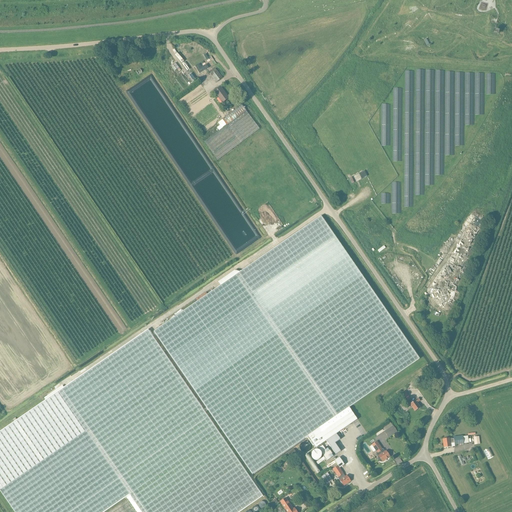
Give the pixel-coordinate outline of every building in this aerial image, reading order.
[(195,67),(199,74),(208,68),(206,64),(201,68),(199,64),(195,67)] [(217,71),(211,75),(216,83),(222,78),(217,71)] [(221,88),(214,93),(222,103),(229,98),(221,88)] [(205,142),(218,161),(259,129),(246,111),(241,105),(234,111),(232,109),(230,110),(232,112),(222,120),(219,122),(224,127),(205,142)] [(320,217),(239,273),(239,272),(235,271),(218,282),(221,286),(153,333),(252,475),(308,437),(316,449),(326,442),(336,455),(341,452),(335,443),(340,440),(336,435),(357,420),(349,408),(419,359),(320,217)] [(0,490),(14,511),(104,511),(127,497),(129,495),(141,511),(239,511),(263,496),(224,440),(148,330),(64,388),(62,386),(44,398),(46,400),(0,431),(0,490)] [(439,333),(437,335),(435,332),(432,334),(440,345),(445,341),(439,333)] [(411,400),(405,392),(400,395),(406,403),(411,400)] [(410,405),(415,412),(420,408),(417,403),(420,401),(418,399),(415,401),(410,405)] [(384,432),(388,438),(397,432),(393,426),(392,426),(390,423),(387,425),(389,428),(384,432)] [(449,439),(443,440),(444,448),(451,447),(455,446),(455,445),(468,443),(467,436),(463,437),(454,438),(454,439),(450,439),(449,439)] [(377,452),(378,453),(383,450),(377,441),(372,445),(376,452),(377,452)] [(327,443),(318,449),(327,461),(334,456),(329,448),(326,450),(325,448),(329,445),(327,443)] [(383,450),(378,453),(377,452),(376,452),(376,453),(379,457),(378,459),(379,460),(380,461),(382,462),(389,457),(385,452),(383,450)] [(318,451),(317,451),(316,451),(315,451),(314,451),(314,452),(313,452),(312,453),(312,454),(312,455),(311,456),(312,456),(312,457),(312,458),(312,459),(313,459),(313,460),(314,460),(315,460),(315,461),(316,461),(317,461),(318,461),(319,460),(320,460),(320,459),(321,459),(321,458),(321,457),(322,457),(322,456),(322,455),(321,455),(321,454),(321,453),(320,453),(320,452),(319,451),(318,451)] [(338,466),(331,470),(333,473),(334,472),(338,477),(338,478),(340,480),(344,486),(350,482),(346,476),(345,477),(343,474),(344,474),(340,468),(345,465),(339,457),(335,461),(338,466)] [(459,468),(462,474),(471,470),(469,465),(459,468)] [(280,502),(287,511),(296,511),(294,509),(293,509),(286,498),(280,502)]
